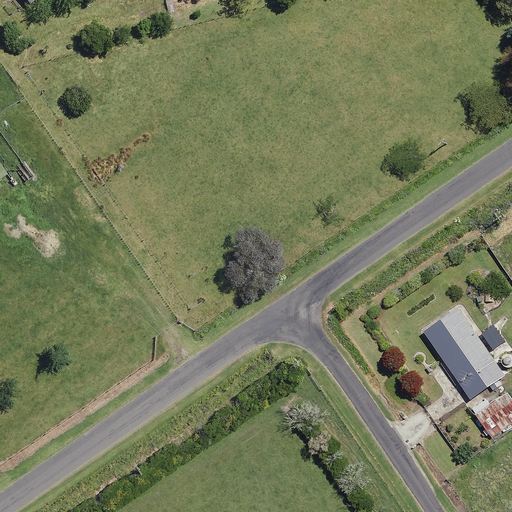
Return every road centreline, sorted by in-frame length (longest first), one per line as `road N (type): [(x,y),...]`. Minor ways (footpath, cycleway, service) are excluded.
road 1 (unclassified): [(0,501),(287,302)]
road 2 (unclassified): [(287,302),(511,145)]
road 3 (unclassified): [(287,302),(433,511)]
